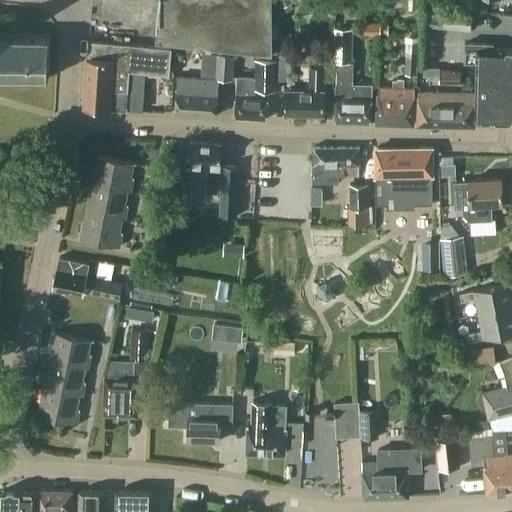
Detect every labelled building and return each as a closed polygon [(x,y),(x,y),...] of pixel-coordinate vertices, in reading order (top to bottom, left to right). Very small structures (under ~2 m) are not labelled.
[(271,0),(159,0),(155,41),(271,53),(271,0)] [(442,27),(470,31),(473,12),(445,8),(442,27)] [(379,21),(361,21),(361,35),(380,35),(379,21)] [(350,26),(335,26),(334,60),(350,61),(350,26)] [(0,76),(48,76),(48,35),(0,35),(0,76)] [(276,58),(276,88),(277,88),(277,78),(291,79),(292,39),(277,39),(276,58)] [(170,73),(172,46),(93,40),(92,56),(86,55),(82,105),(127,108),(128,102),(158,104),(159,90),(146,89),(147,71),(170,73)] [(476,61),(475,91),(475,118),(508,119),(511,116),(511,47),(506,47),(506,50),(492,49),(493,41),(465,40),(464,61),(476,61)] [(405,50),(405,73),(416,73),(417,50),(405,50)] [(178,74),(176,111),(217,114),(219,78),(233,79),(234,53),(218,52),(216,77),(178,74)] [(324,113),(325,65),(323,65),(323,53),(301,53),(301,76),(309,76),(309,89),(285,88),(285,112),(324,113)] [(268,88),(276,88),(276,58),(255,58),(254,76),(236,75),(235,117),(267,118),(268,88)] [(354,61),(337,61),(336,81),(335,120),(371,121),(372,82),(349,81),(349,78),(353,78),(354,61)] [(460,69),(439,68),(438,80),(460,81),(460,69)] [(397,79),(393,79),(392,86),(378,86),(377,122),(413,123),(415,87),(404,87),(404,78),(397,78),(397,79)] [(475,125),(475,118),(475,91),(418,90),(417,124),(475,125)] [(212,164),(211,179),(209,179),(208,191),(222,192),(221,213),(236,214),(239,166),(220,164),(221,141),(190,139),(188,162),(212,164)] [(416,145),(371,146),(371,189),(372,201),(429,201),(428,145),(416,145)] [(360,173),(360,146),(313,146),(313,181),(339,181),(339,173),(360,173)] [(90,182),(129,190),(132,190),(135,176),(132,176),(135,161),(96,153),(90,182)] [(454,165),(440,166),(440,177),(454,177),(454,165)] [(503,202),(502,177),(469,179),(469,180),(455,181),(456,207),(464,206),(464,213),(470,219),(492,218),(491,202),(503,202)] [(170,218),(189,220),(192,180),(173,179),(170,218)] [(90,182),(85,210),(123,217),(126,218),(129,204),(126,203),(129,190),(90,182)] [(368,206),(368,183),(349,183),(349,206),(368,206)] [(120,231),(123,217),(85,210),(79,238),(121,246),(124,232),(120,231)] [(440,237),(440,238),(441,244),(444,273),(466,271),(462,235),(459,235),(451,222),(442,224),(442,237),(440,237)] [(243,243),(223,241),(223,255),(242,256),(243,243)] [(439,268),(438,244),(422,244),(423,269),(439,268)] [(83,293),(84,289),(119,296),(122,282),(86,274),(88,262),(60,257),(54,287),(83,293)] [(476,297),(479,313),(511,306),(511,287),(511,282),(460,292),(462,300),(476,297)] [(511,306),(479,313),(482,329),(468,332),(470,340),(511,331),(511,306)] [(152,319),(153,309),(141,307),(140,317),(152,319)] [(240,340),(242,325),(227,323),(226,338),(240,340)] [(129,357),(148,358),(149,329),(131,328),(129,357)] [(55,330),(49,358),(88,366),(91,353),(89,353),(92,338),(55,330)] [(255,340),(244,339),(243,360),(254,360),(255,340)] [(274,354),(294,355),(295,341),(274,340),(274,354)] [(495,361),(493,346),(468,349),(470,364),(495,361)] [(511,353),(498,359),(505,377),(508,384),(482,390),(489,418),(492,431),(511,430),(511,353)] [(49,358),(43,386),(83,394),(85,381),(83,380),(86,367),(88,368),(88,366),(49,358)] [(139,414),(139,377),(139,376),(134,376),(135,360),(112,360),(108,376),(106,376),(106,377),(106,413),(139,414)] [(82,396),(83,394),(43,386),(37,414),(77,422),(80,408),(77,408),(80,395),(82,396)] [(286,420),(287,404),(271,403),(271,401),(251,400),(251,419),(248,418),(247,451),(285,453),(286,420)] [(233,422),(233,402),(169,401),(168,425),(188,425),(188,439),(221,440),(221,422),(233,422)] [(378,436),(376,408),(358,409),(360,437),(378,436)] [(452,427),(452,412),(437,413),(438,427),(452,427)] [(484,491),(511,488),(511,455),(494,457),(492,433),(468,435),(470,464),(481,463),(484,491)] [(438,468),(459,466),(456,437),(435,440),(438,468)] [(364,496),(408,495),(408,482),(407,474),(422,474),(421,446),(376,447),(376,460),(363,460),(364,496)] [(38,488),(38,491),(36,511),(70,511),(71,490),(38,488)] [(36,511),(38,491),(2,489),(1,506),(0,505),(0,511),(36,511)] [(79,490),(78,511),(104,511),(105,491),(79,490)] [(152,511),(151,511),(152,490),(117,490),(116,511),(152,511)]
